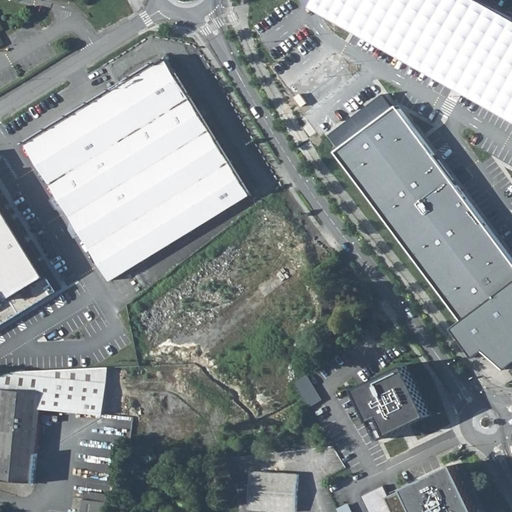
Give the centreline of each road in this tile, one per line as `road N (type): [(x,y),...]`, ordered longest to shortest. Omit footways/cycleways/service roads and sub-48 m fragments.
road 1 (tertiary): [(203,10),(324,211),(475,405)]
road 2 (unknown): [(162,389),(340,231)]
road 3 (unclassified): [(0,109),(165,7)]
